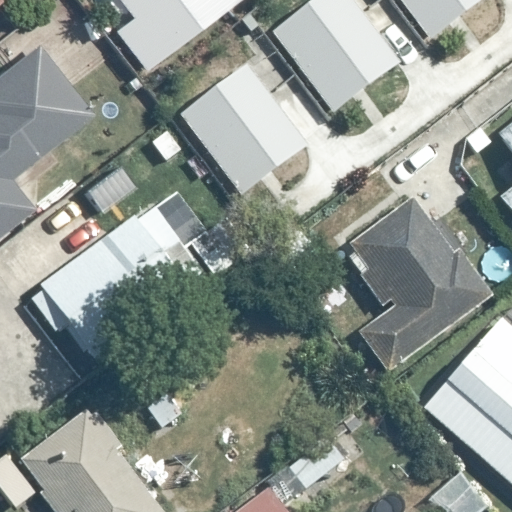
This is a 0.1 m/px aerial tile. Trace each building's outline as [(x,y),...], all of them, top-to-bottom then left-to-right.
[(399,0),(352,0),(309,34),(379,124),(452,68),(399,0)] [(88,114),(32,44),(0,69),(0,232),(27,211),(3,182),(88,114)] [(339,100),(300,129),(339,182),(378,154),(339,100)] [(511,222),(511,119),(487,143),(511,168),(511,175),(489,198),(511,222)] [(486,299),(407,195),(338,247),(385,309),(351,335),(383,377),(486,299)] [(197,274),(147,205),(33,288),(83,356),(197,274)] [(511,333),(494,318),(415,409),(511,492),(511,333)] [(125,450),(89,404),(12,464),(49,511),(155,511),(114,459),(125,450)] [(335,465),(317,443),(280,473),(298,494),(335,465)] [(279,511),(263,491),(234,511),(279,511)]
